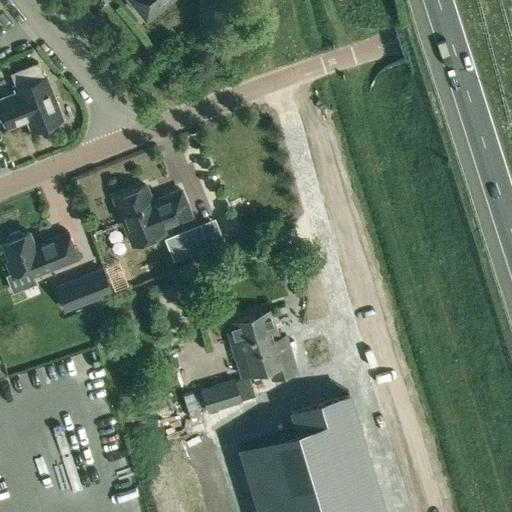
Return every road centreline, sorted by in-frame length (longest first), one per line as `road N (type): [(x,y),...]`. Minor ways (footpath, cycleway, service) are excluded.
road 1 (unclassified): [(119,142),(511,6)]
road 2 (motorway): [(438,0),(511,234)]
road 3 (unclassified): [(119,142),(96,87),(24,0)]
road 4 (unclassified): [(0,189),(119,142)]
